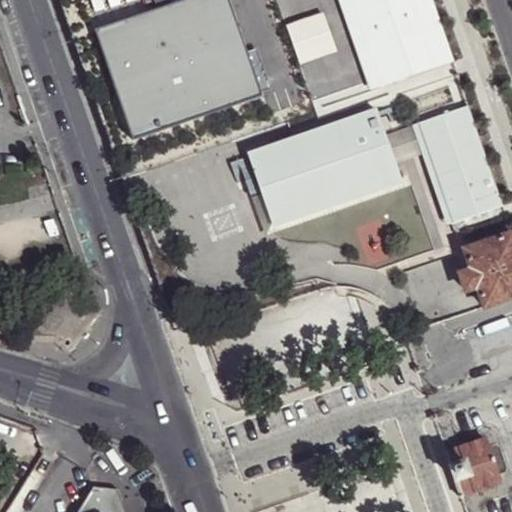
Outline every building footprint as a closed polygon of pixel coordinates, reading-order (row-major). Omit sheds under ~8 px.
[(222,0),(185,0),(89,33),(126,140),(256,96),(222,0)] [(432,0),(341,0),(370,83),(452,55),(432,0)] [(323,15),(287,28),(299,61),(335,48),(323,15)] [(471,108),(424,123),(455,224),(504,209),(471,108)] [(377,109),(248,153),(274,226),(402,182),(377,109)] [(480,290),(486,311),(511,302),(511,238),(466,255),(471,269),(457,273),(464,295),(480,290)] [(18,333),(31,342),(46,336),(62,348),(65,350),(67,350),(73,348),(104,309),(90,301),(63,281),(18,333)] [(446,453),(461,496),(500,482),(486,438),(446,453)] [(127,511),(119,490),(94,488),(78,511),(127,511)]
